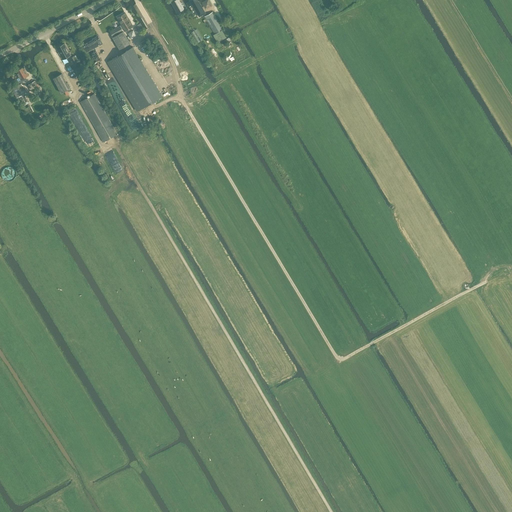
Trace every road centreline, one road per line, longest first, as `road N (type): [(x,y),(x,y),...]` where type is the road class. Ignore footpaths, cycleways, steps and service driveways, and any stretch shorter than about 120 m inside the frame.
road 1 (track): [(78,95),(101,145),(113,144),(330,511)]
road 2 (unclassified): [(0,56),(108,0)]
